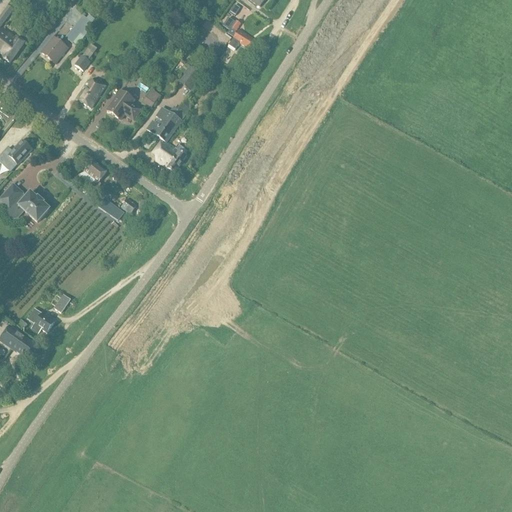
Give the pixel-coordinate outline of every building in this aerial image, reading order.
[(0,17),(0,29),(14,11),(8,7),(0,17)] [(91,25),(82,18),(65,39),(72,45),(81,34),(83,36),(91,25)] [(236,34),(242,25),(236,21),(230,29),(236,34)] [(3,30),(0,34),(0,54),(4,58),(10,64),(24,44),(18,39),(17,41),(3,30)] [(249,51),(255,42),(238,32),(233,40),(249,51)] [(41,54),(55,66),(68,50),(53,38),(41,54)] [(91,46),(83,58),(81,57),(74,67),(84,73),(91,64),(89,62),(97,50),(91,46)] [(219,56),(214,53),(208,61),(213,64),(219,56)] [(191,93),(203,76),(189,67),(182,78),(179,84),(191,93)] [(76,101),(91,110),(105,87),(100,83),(88,82),(87,84),(80,95),(76,101)] [(152,91),(151,93),(146,100),(154,106),(160,97),(152,91)] [(134,102),(121,93),(107,112),(120,122),(124,116),(133,122),(141,112),(132,105),(134,102)] [(185,115),(193,104),(188,101),(180,112),(185,115)] [(147,131),(166,144),(181,123),(186,117),(174,109),(169,114),(162,109),(156,118),(162,122),(159,126),(153,122),(147,131)] [(12,155),(6,150),(0,158),(0,165),(10,175),(18,165),(31,150),(22,143),(12,155)] [(155,157),(155,162),(167,170),(165,173),(172,178),(174,176),(174,175),(186,158),(180,153),(167,145),(163,145),(160,144),(152,154),(153,155),(155,157)] [(107,173),(93,162),(84,174),(98,184),(107,173)] [(0,200),(0,201),(9,209),(8,210),(8,211),(7,212),(7,213),(7,214),(8,215),(8,216),(9,217),(9,218),(10,219),(11,219),(12,220),(13,220),(14,220),(15,219),(17,219),(17,218),(18,218),(23,212),(37,224),(49,211),(43,205),(44,204),(38,198),(37,199),(30,194),(26,199),(22,196),(23,195),(13,186),(0,200)] [(118,211),(99,196),(93,204),(112,219),(119,211),(118,211)] [(130,216),(136,207),(127,201),(121,209),(130,216)] [(54,310),(61,315),(70,301),(63,297),(54,310)] [(35,316),(30,322),(35,326),(31,330),(38,336),(42,331),(47,335),(54,324),(42,316),(45,312),(41,309),(35,316)] [(13,349),(13,350),(29,361),(36,351),(20,340),(22,336),(9,328),(1,340),(13,349)]
